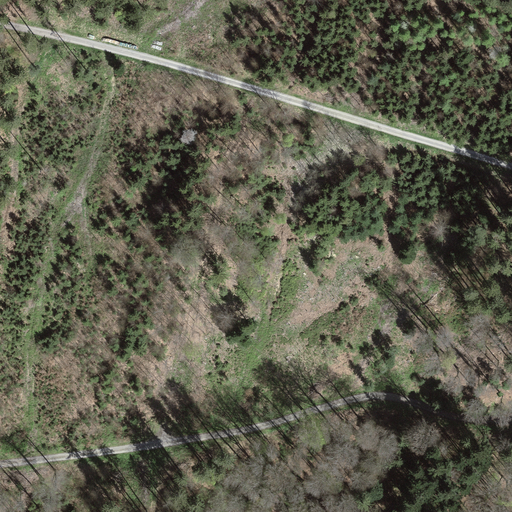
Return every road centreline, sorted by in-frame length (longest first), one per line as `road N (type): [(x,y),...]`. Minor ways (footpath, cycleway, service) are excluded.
road 1 (track): [(0,23),(511,167)]
road 2 (track): [(0,464),(205,436),(373,395),(459,418),(511,420)]
